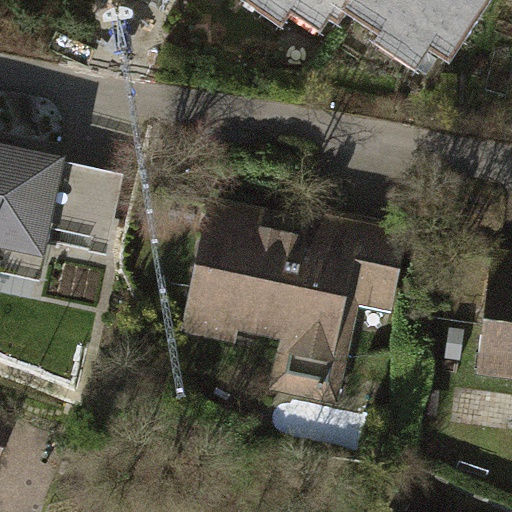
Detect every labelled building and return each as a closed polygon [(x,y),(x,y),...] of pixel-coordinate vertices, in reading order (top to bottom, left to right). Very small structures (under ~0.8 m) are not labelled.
[(247,0),(284,25),(293,11),(320,29),(330,15),(337,19),(344,8),(378,31),(372,40),(414,69),(430,46),(449,59),(488,0),(247,0)] [(0,270),(40,278),(47,244),(102,255),(120,168),(58,156),(59,150),(0,138),(0,270)] [(305,212),(209,192),(180,329),(232,340),(235,326),(276,335),(265,388),(338,403),(359,304),(387,310),(406,219),(308,198),(305,212)] [(511,246),(493,244),(476,370),(511,374),(511,246)] [(0,446),(17,408),(0,400),(0,446)]
